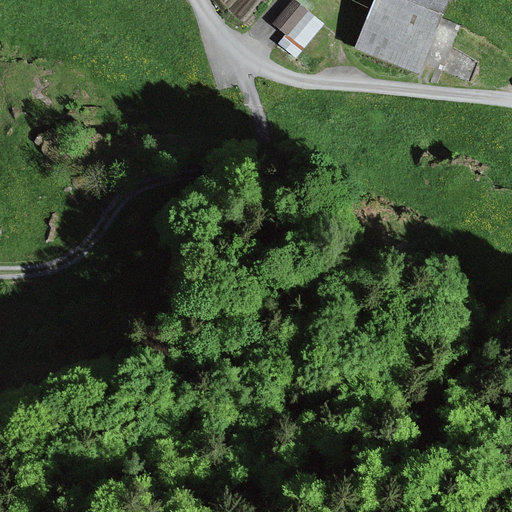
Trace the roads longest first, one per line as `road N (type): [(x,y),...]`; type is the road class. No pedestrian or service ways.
road 1 (track): [(247,68),(255,120),(249,158),(225,177),(169,178),(113,205),(81,250),(37,274),(0,272)]
road 2 (track): [(196,0),(247,68),(320,87),(511,101)]
